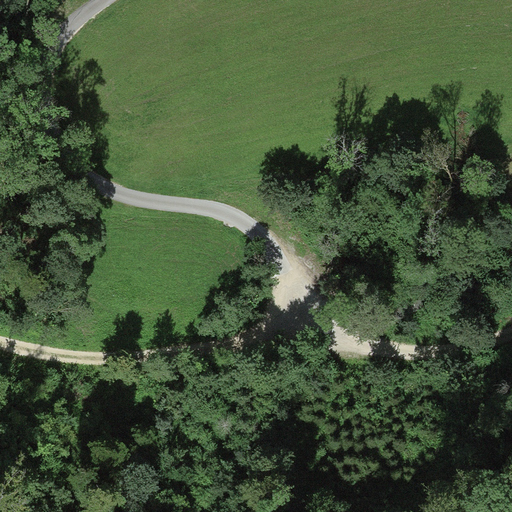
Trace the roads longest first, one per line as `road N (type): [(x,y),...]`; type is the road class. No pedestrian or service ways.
road 1 (unclassified): [(105,0),(67,25),(45,58),(41,132),(64,164),(97,188),(237,219),(262,241),(275,273),(276,317)]
road 2 (track): [(276,317),(257,336),(204,353),(133,357),(0,340)]
road 3 (unclassified): [(511,332),(495,342),(385,352),(276,317)]
